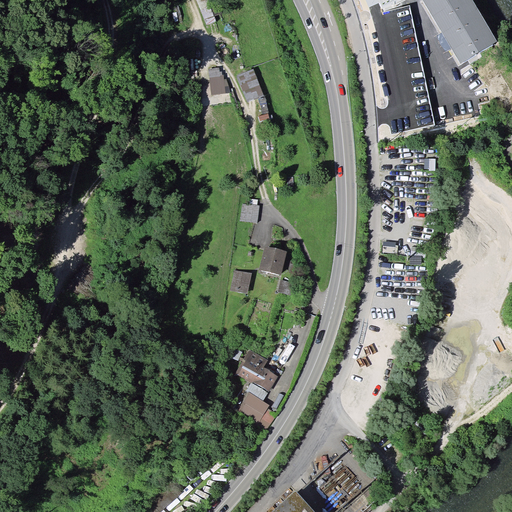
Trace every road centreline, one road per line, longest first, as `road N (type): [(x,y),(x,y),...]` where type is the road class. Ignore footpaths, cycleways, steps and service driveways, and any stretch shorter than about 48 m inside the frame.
road 1 (primary): [(337,95),(344,225),(317,357),(265,454),(217,511)]
road 2 (track): [(106,0),(107,69),(80,162),(68,251),(47,315),(0,400)]
road 3 (track): [(72,213),(128,134),(164,44),(201,33),(252,130),(262,195)]
